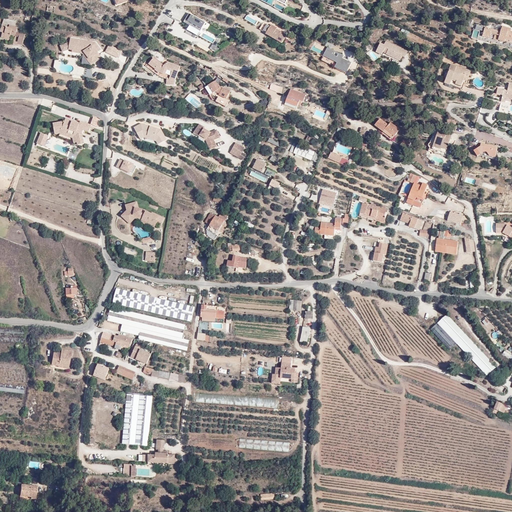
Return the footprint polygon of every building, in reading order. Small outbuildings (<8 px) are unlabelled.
[(206,23),(189,13),(184,22),(189,25),(187,30),(198,36),(206,23)] [(254,25),(257,21),(247,14),(245,18),(254,25)] [(4,18),(1,31),(1,32),(3,33),(2,38),(10,40),(11,35),(15,36),(13,44),(18,45),(18,44),(23,45),(26,33),(21,32),(20,33),(17,32),(18,27),(15,26),(16,21),(4,18)] [(272,23),(271,25),(264,21),(260,28),(267,33),(266,34),(281,43),(287,35),(286,35),(286,34),(272,23)] [(214,22),(210,29),(219,33),(222,26),(214,22)] [(511,29),(503,26),(502,26),(498,41),(504,43),(505,41),(511,42),(511,31),(511,29)] [(95,41),(73,38),(71,38),(70,41),(60,46),(62,52),(69,50),(72,50),(72,53),(83,54),(91,66),(102,58),(98,52),(101,50),(95,41)] [(405,57),(408,50),(386,40),(384,44),(380,41),(377,50),(380,53),(387,48),(389,50),(387,54),(400,60),(403,56),(405,57)] [(344,55),(327,47),(323,55),(337,62),(335,67),(347,73),(352,62),(342,58),(344,55)] [(150,63),(149,64),(160,73),(165,75),(166,74),(171,76),(169,79),(175,81),(180,67),(168,62),(163,68),(162,65),(154,58),(152,60),(150,63)] [(446,82),(462,88),(465,82),(468,83),(472,71),(453,65),(446,82)] [(219,103),(227,107),(231,100),(228,98),(232,90),(226,87),(225,87),(221,82),(218,83),(217,81),(206,88),(211,97),(214,96),(219,103)] [(292,89),(291,89),(284,106),(296,111),(300,101),(303,102),(306,95),(308,95),(311,90),(295,82),(292,89)] [(508,90),(498,88),(497,94),(502,95),(501,102),(506,103),(506,101),(511,102),(511,100),(511,99),(511,83),(509,83),(508,90)] [(372,121),(390,139),(398,130),(392,122),(387,125),(378,116),(372,121)] [(61,123),(52,125),(54,133),(59,132),(75,137),(76,144),(77,147),(83,146),(81,136),(83,132),(84,133),(87,126),(80,123),(79,125),(68,121),(68,123),(64,122),(64,124),(61,123)] [(141,123),(134,127),(141,139),(144,138),(157,141),(158,145),(168,141),(162,129),(141,123)] [(199,124),(194,132),(194,133),(199,137),(200,136),(206,139),(210,150),(217,147),(214,140),(220,137),(217,129),(211,132),(203,128),(204,127),(199,124)] [(54,133),(54,136),(59,135),(72,139),(73,145),(76,144),(75,137),(59,132),(54,133)] [(432,149),(448,154),(453,137),(439,132),(432,149)] [(37,144),(44,147),(47,136),(40,134),(37,144)] [(296,146),(301,137),(295,134),(290,143),(296,146)] [(280,142),(270,138),(269,138),(268,141),(279,146),(280,142)] [(315,151),(314,151),(318,144),(304,138),(301,146),(297,144),(293,153),(311,161),(315,151)] [(403,139),(401,145),(409,148),(411,141),(403,139)] [(246,154),(234,148),(233,147),(230,153),(242,160),(246,154)] [(488,159),(495,161),(498,150),(483,147),(482,149),(474,153),(477,159),(484,155),(488,156),(488,159)] [(124,161),(120,159),(116,167),(130,174),(134,164),(125,159),(124,161)] [(267,164),(257,159),(252,168),(264,174),(267,169),(265,168),(267,164)] [(267,169),(265,174),(274,177),(276,173),(267,169)] [(411,185),(414,176),(408,174),(404,182),(407,183),(411,185)] [(277,191),(280,183),(272,179),(269,187),(277,191)] [(422,186),(415,183),(413,182),(407,199),(415,202),(416,199),(424,201),(426,194),(424,194),(428,184),(423,183),(422,186)] [(336,192),(323,189),(320,200),(334,203),(336,192)] [(222,199),(216,196),(215,195),(212,200),(219,204),(222,199)] [(137,201),(128,204),(125,204),(127,210),(121,216),(130,224),(135,219),(141,220),(140,222),(154,228),(158,221),(156,220),(158,215),(152,212),(152,213),(139,209),(137,201)] [(388,210),(363,203),(359,216),(371,219),(370,224),(377,226),(379,220),(384,222),(388,210)] [(464,215),(450,211),(448,221),(461,225),(464,215)] [(228,215),(222,212),(219,217),(215,215),(215,216),(210,213),(205,222),(210,225),(209,226),(222,233),(228,223),(224,221),(228,215)] [(423,221),(403,213),(400,220),(409,224),(409,226),(419,230),(423,221)] [(310,234),(317,234),(318,232),(333,233),(333,228),(340,228),(341,217),(334,217),(333,223),(319,222),(319,227),(310,226),(310,234)] [(507,223),(496,223),(496,233),(503,233),(511,238),(511,227),(507,225),(507,223)] [(193,232),(199,235),(203,230),(198,227),(193,232)] [(318,232),(317,234),(318,240),(333,241),(333,233),(318,232)] [(458,241),(438,238),(437,238),(435,252),(456,255),(458,241)] [(474,245),(465,241),(467,256),(475,254),(474,245)] [(384,254),(386,255),(388,244),(379,242),(378,247),(375,246),(373,261),(382,263),(384,254)] [(145,262),(156,262),(156,252),(145,252),(145,262)] [(239,256),(234,256),(233,255),(232,261),(228,260),(227,266),(237,268),(237,267),(246,269),(248,258),(239,257),(239,256)] [(67,296),(75,296),(78,296),(77,286),(72,286),(71,289),(67,289),(67,296)] [(156,297),(156,298),(115,289),(112,303),(191,321),(194,305),(156,297)] [(301,302),(289,300),(288,311),(300,312),(301,302)] [(202,311),(202,318),(226,320),(227,312),(218,312),(219,307),(203,306),(203,311),(202,311)] [(110,307),(105,329),(138,336),(137,339),(186,351),(189,339),(182,337),(184,323),(110,307)] [(439,324),(458,344),(487,376),(497,368),(464,333),(448,316),(439,324)] [(431,330),(449,351),(458,344),(439,324),(431,330)] [(301,335),(310,336),(311,328),(303,327),(301,335)] [(118,337),(103,333),(100,343),(115,347),(115,345),(120,347),(120,346),(123,347),(123,348),(128,350),(129,348),(132,339),(118,335),(118,337)] [(210,342),(211,335),(198,333),(197,339),(210,342)] [(132,347),(130,352),(128,352),(126,357),(131,359),(131,358),(147,365),(151,355),(138,349),(133,347),(132,347)] [(70,359),(71,353),(60,350),(59,354),(52,352),(49,365),(56,367),(57,364),(66,367),(69,358),(70,359)] [(505,350),(502,354),(509,358),(511,355),(505,350)] [(293,366),(294,361),(284,361),(284,367),(279,367),(279,373),(284,373),(284,377),(295,377),(295,380),(301,380),(301,375),(298,374),(298,370),(298,366),(293,366)] [(102,376),(107,378),(110,371),(98,367),(94,378),(100,380),(102,376)] [(121,367),(118,373),(123,376),(133,380),(136,373),(121,367)] [(179,381),(180,375),(156,370),(146,367),(144,373),(152,376),(153,372),(155,373),(154,376),(179,381)] [(179,381),(187,383),(188,375),(156,369),(156,370),(180,375),(179,381)] [(284,377),(284,373),(279,373),(276,373),(276,382),(284,382),(284,380),(295,380),(295,377),(284,377)] [(507,389),(494,381),(491,385),(505,393),(507,389)] [(25,386),(0,383),(0,391),(25,394),(25,386)] [(126,394),(123,435),(149,438),(152,395),(126,394)] [(504,414),(507,406),(497,403),(495,411),(504,414)] [(122,443),(148,445),(149,438),(123,435),(122,443)] [(174,458),(174,456),(168,455),(158,455),(156,455),(156,457),(148,457),(148,462),(176,464),(176,459),(174,458)] [(38,487),(21,485),(20,499),(37,500),(38,487)]
